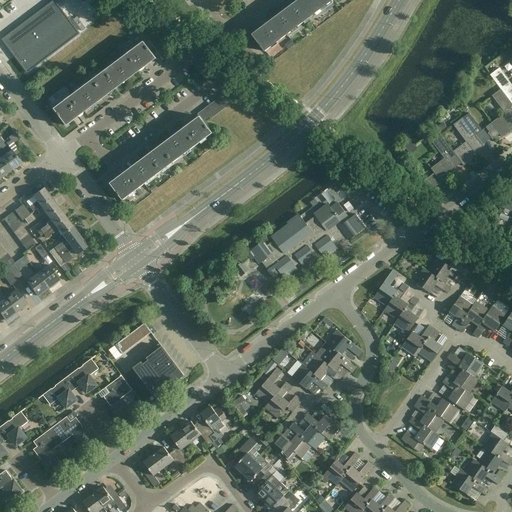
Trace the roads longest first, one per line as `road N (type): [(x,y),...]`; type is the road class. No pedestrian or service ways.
road 1 (tertiary): [(136,262),(289,144),(333,98),(399,0)]
road 2 (unclassified): [(335,294),(511,160)]
road 3 (residential): [(87,136),(111,165),(220,85),(201,51)]
road 4 (tertiary): [(0,364),(136,262)]
road 5 (unclassified): [(222,376),(136,262)]
road 6 (residential): [(201,51),(87,136)]
road 7 (unclassified): [(222,376),(335,294)]
road 8 (residential): [(374,448),(456,340)]
road 9 (residential): [(251,511),(222,473),(201,469),(147,506)]
road 10 (unclassified): [(136,262),(61,155)]
road 11 (unclassified): [(119,455),(222,376)]
